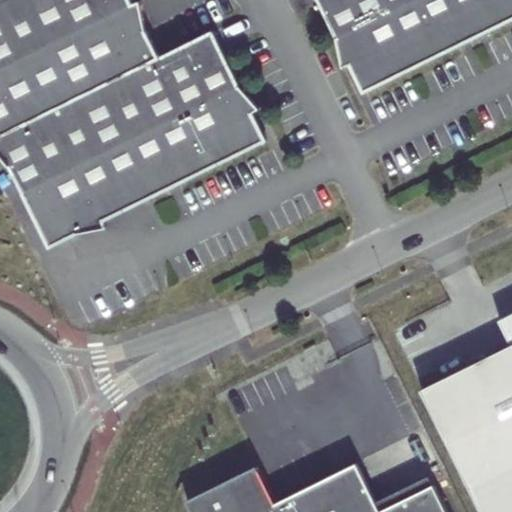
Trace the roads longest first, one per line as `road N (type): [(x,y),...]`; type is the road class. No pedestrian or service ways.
road 1 (unclassified): [(240,319),(511,187)]
road 2 (unclassified): [(240,319),(90,361),(52,357),(11,337)]
road 3 (unclassified): [(60,450),(126,384),(240,319)]
road 4 (secondary): [(60,450),(54,395),(11,337)]
